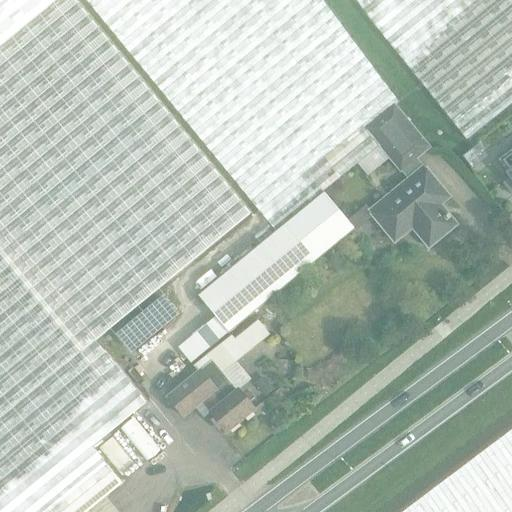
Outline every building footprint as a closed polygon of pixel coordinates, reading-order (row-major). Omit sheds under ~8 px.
[(76,0),(0,0),(0,257),(82,357),(98,344),(100,342),(110,334),(254,216),(76,0)] [(84,0),(275,233),(323,194),(377,149),(361,129),(396,102),(320,0),(84,0)] [(511,0),(354,0),(403,62),(465,141),(511,103),(511,0)] [(365,206),(345,222),(352,232),(374,216),(395,242),(413,228),(429,247),(455,225),(436,201),(445,193),(412,154),(424,144),(394,107),(367,130),(406,179),(368,210),(365,206)] [(478,145),(462,157),(472,169),(487,157),(478,145)] [(511,148),(497,160),(510,178),(503,183),(511,194),(511,148)] [(352,232),(345,222),(323,194),(275,233),(197,297),(227,334),(352,232)] [(0,501),(81,435),(91,447),(147,402),(98,344),(82,357),(0,257),(0,501)] [(133,351),(178,311),(162,293),(117,333),(133,351)] [(193,379),(168,400),(182,417),(201,401),(211,413),(210,414),(226,433),(252,411),(236,392),(251,380),(235,361),(269,335),(257,320),(234,339),(231,336),(193,366),(199,374),(193,379)] [(263,376),(255,384),(265,396),(274,389),(263,376)] [(511,511),(511,429),(402,511),(511,511)] [(81,435),(0,501),(0,511),(89,511),(121,485),(119,482),(91,447),(81,435)]
